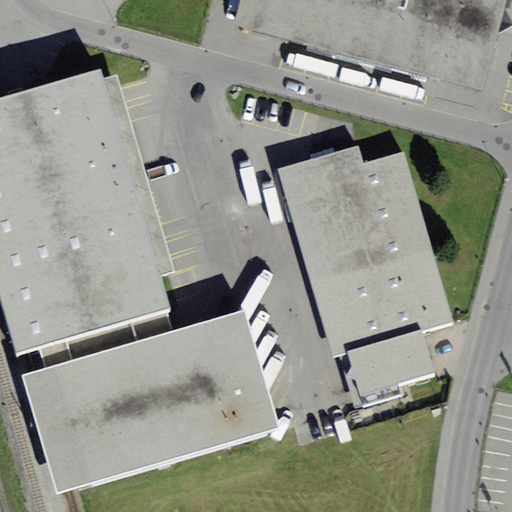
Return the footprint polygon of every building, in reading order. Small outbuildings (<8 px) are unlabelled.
[(507,0),(241,0),(235,23),(483,90),(507,0)] [(101,70),(49,85),(73,168),(0,189),(0,298),(17,356),(40,349),(168,312),(172,311),(101,70)] [(0,99),(0,189),(73,168),(49,85),(0,99)] [(358,147),(278,169),(333,359),(350,354),(362,394),(436,373),(424,331),(431,329),(453,323),(404,152),(362,164),(358,147)] [(22,375),(57,494),(280,429),(246,311),(173,332),(46,369),(22,375)] [(168,312),(40,349),(46,369),(173,332),(168,312)]
